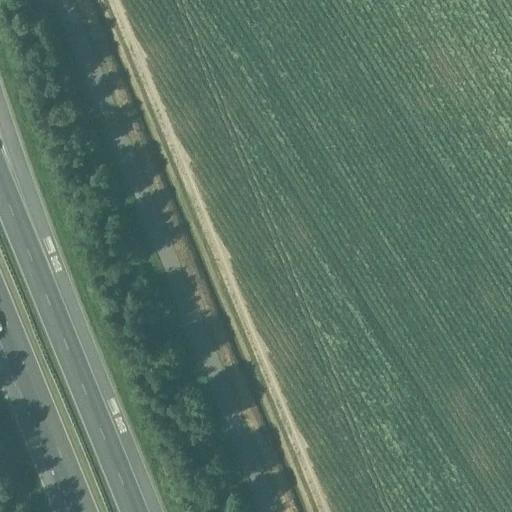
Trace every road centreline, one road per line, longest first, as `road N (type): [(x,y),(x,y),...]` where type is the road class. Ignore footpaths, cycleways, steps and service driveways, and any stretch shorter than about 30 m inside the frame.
road 1 (unclassified): [(270,511),(62,0)]
road 2 (trunk): [(133,511),(0,183)]
road 3 (trunk): [(0,310),(82,511)]
